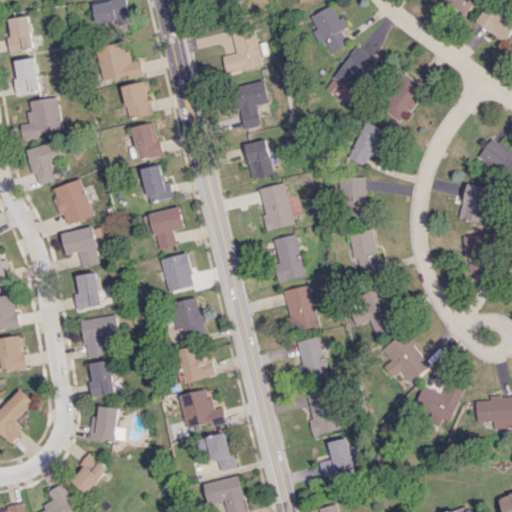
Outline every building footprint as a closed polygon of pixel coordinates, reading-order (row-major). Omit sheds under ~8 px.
[(128,19),(126,0),(109,0),(110,1),(94,2),(95,22),(128,19)] [(443,0),(465,13),(472,0),(443,0)] [(503,42),(511,29),(511,20),(489,2),(475,20),(503,42)] [(311,15),(317,28),(313,30),(319,42),(325,39),(331,52),(353,41),(340,16),(338,18),(332,5),(311,15)] [(6,19),(12,52),(34,47),(28,14),(6,19)] [(263,66),(254,23),(232,28),(237,53),(223,55),(227,73),(263,66)] [(144,73),(142,59),(132,61),(131,50),(124,51),(122,42),(97,46),(103,80),(144,73)] [(334,77),(360,95),(377,72),(369,66),(375,58),(356,44),(334,77)] [(14,60),(18,93),(40,90),(36,56),(14,60)] [(424,85),(404,74),(385,107),(404,119),(424,85)] [(153,112),(144,80),(122,86),(132,119),(153,112)] [(261,125),(257,104),(269,101),(265,80),(236,85),(244,128),(261,125)] [(30,100),(32,109),(28,110),(29,122),(21,123),(23,137),(64,131),(59,96),(30,100)] [(385,129),(366,120),(350,158),(369,166),(385,129)] [(133,127),(141,159),(164,153),(156,121),(133,127)] [(509,179),(511,175),(511,150),(491,136),(477,157),(509,179)] [(245,144),(253,178),(275,173),(267,139),(245,144)] [(56,179),(51,160),(63,157),(59,140),(28,148),(37,184),(56,179)] [(175,197),(173,182),(166,183),(163,164),(144,167),(149,201),(175,197)] [(55,187),(58,197),(66,224),(94,216),(83,178),(55,187)] [(367,178),(344,179),(346,213),(369,212),(367,178)] [(269,229),(295,223),(286,182),(259,188),(269,229)] [(483,222),(491,188),(467,183),(460,217),(483,222)] [(177,245),(174,229),(186,226),(181,206),(151,212),(159,248),(177,245)] [(67,254),(79,251),(82,266),(100,262),(92,225),(62,232),(67,254)] [(353,231),(358,271),(381,269),(376,228),(353,231)] [(280,262),(275,263),(279,281),(306,275),(297,233),(275,238),(280,262)] [(465,235),(466,252),(470,251),(472,279),(493,277),(489,233),(465,235)] [(163,257),(168,290),(194,286),(189,253),(163,257)] [(73,275),(79,309),(102,305),(97,271),(73,275)] [(283,290),(293,332),(320,325),(310,284),(283,290)] [(374,332),(395,329),(390,290),(360,294),(362,308),(347,310),(349,325),(372,322),(374,332)] [(0,295),(0,329),(19,326),(14,293),(0,295)] [(205,322),(199,296),(171,302),(177,330),(184,328),(186,337),(207,333),(204,323),(205,322)] [(82,319),(87,355),(107,353),(105,336),(120,334),(117,314),(82,319)] [(383,349),(392,360),(388,363),(405,385),(431,365),(405,331),(383,349)] [(0,343),(2,369),(25,367),(22,335),(0,337),(0,343)] [(298,341),(307,381),(329,375),(320,335),(298,341)] [(185,381),(217,375),(213,359),(198,362),(195,345),(178,348),(185,381)] [(113,393),(112,360),(90,361),(91,395),(113,393)] [(451,421),(465,388),(449,380),(443,393),(424,384),(415,405),(451,421)] [(0,409),(0,432),(10,442),(23,429),(16,422),(36,403),(21,388),(0,409)] [(180,394),(187,428),(226,419),(223,406),(214,408),(209,388),(180,394)] [(307,392),(315,433),(340,428),(333,388),(307,392)] [(477,420),(494,419),(494,427),(511,426),(511,394),(490,396),(490,399),(476,400),(477,420)] [(90,439),(115,440),(117,406),(99,405),(98,416),(91,415),(90,439)] [(221,471),(236,468),(229,432),(206,436),(210,461),(219,459),(221,471)] [(363,451),(350,451),(349,439),(327,440),(328,461),(322,461),(323,472),(364,470),(363,451)] [(70,479),(87,493),(108,467),(91,453),(70,479)] [(243,511),(248,511),(239,474),(204,483),(209,503),(225,499),(228,511),(243,511)] [(48,489),(53,502),(37,509),(38,511),(74,511),(62,483),(48,489)] [(511,511),(511,493),(500,498),(504,511),(511,511)] [(0,510),(0,511),(24,511),(22,501),(7,505),(8,509),(0,510)]
